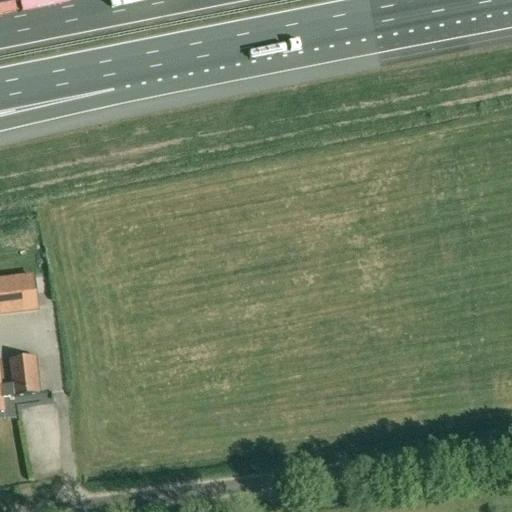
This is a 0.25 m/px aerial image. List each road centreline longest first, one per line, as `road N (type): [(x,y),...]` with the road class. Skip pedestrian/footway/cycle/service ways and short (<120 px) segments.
road 1 (unclassified): [(29,511),(511,451)]
road 2 (motorway): [(108,69),(472,0)]
road 3 (motorway): [(141,0),(0,28)]
